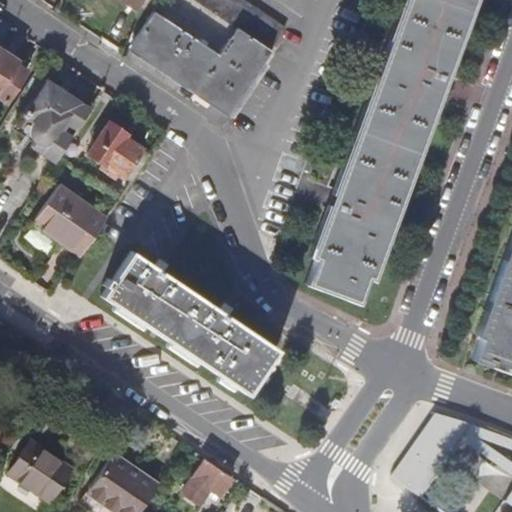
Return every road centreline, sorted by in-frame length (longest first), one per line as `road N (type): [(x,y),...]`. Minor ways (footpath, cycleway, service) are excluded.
road 1 (residential): [(299,490),(0,287)]
road 2 (residential): [(511,59),(400,369)]
road 3 (residential): [(233,206),(200,129),(7,0)]
road 4 (residential): [(400,369),(279,305),(264,287),(233,206)]
road 5 (residential): [(233,206),(324,0)]
road 6 (residential): [(400,369),(368,391),(299,490)]
road 7 (residential): [(350,511),(352,485),(397,403),(400,369)]
road 8 (residential): [(400,369),(511,415)]
